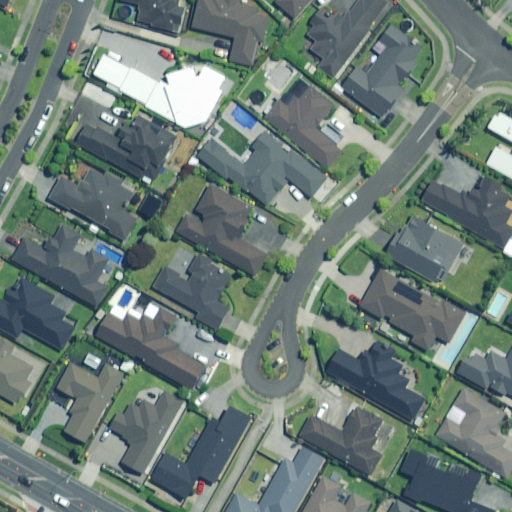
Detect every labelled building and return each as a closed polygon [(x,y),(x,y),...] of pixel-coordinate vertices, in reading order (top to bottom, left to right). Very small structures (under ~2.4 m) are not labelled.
[(121,0),(122,0),(143,6),(139,21),(178,32),(184,10),(179,8),(181,0),(121,0)] [(241,2),(231,0),(199,0),(193,28),(236,38),(230,61),(254,67),(260,42),(264,43),(270,18),(256,15),(257,9),(240,5),(241,2)] [(311,0),(278,0),(276,3),(295,19),(311,0)] [(389,5),(381,0),(362,0),(346,21),(335,13),(325,27),(318,22),(309,34),(319,42),(313,51),(326,61),(320,69),(334,80),(373,30),(371,28),(389,5)] [(424,50),(392,25),(380,40),(389,48),(368,75),(359,67),(342,89),(381,120),(405,89),(401,86),(419,62),(416,59),(424,50)] [(194,68),(167,77),(171,89),(106,54),(95,75),(109,82),(106,87),(122,95),(123,92),(146,104),(145,106),(188,128),(207,122),(222,92),(219,90),(226,77),(206,67),(201,77),(197,78),(194,68)] [(334,106),(304,82),(285,105),(280,101),(266,118),(329,169),(343,152),(315,130),(334,106)] [(511,119),(498,112),(490,128),(511,140),(511,155),(497,148),(487,165),(511,178),(511,119)] [(118,140),(89,125),(78,146),(153,185),(161,170),(175,142),(178,138),(139,117),(137,122),(132,130),(125,127),(118,140)] [(328,178),(263,134),(252,149),(257,152),(247,166),(211,141),(200,158),(270,207),(288,181),(313,199),(328,178)] [(135,192),(89,170),(81,187),(62,178),(51,200),(112,229),(110,233),(127,241),(138,220),(125,214),(135,192)] [(503,188),(488,178),(480,190),(475,187),(469,196),(461,191),(459,195),(435,180),(422,201),(503,253),(511,238),(511,228),(507,225),(511,216),(511,211),(505,208),(511,198),(501,191),(503,188)] [(254,211),(211,186),(192,218),(187,215),(177,232),(255,276),(267,255),(239,239),(254,211)] [(463,245),(414,217),(403,237),(399,234),(388,255),(435,281),(442,269),(451,274),(461,255),(458,254),(463,245)] [(82,237),(64,226),(50,250),(27,237),(13,260),(97,307),(108,288),(97,282),(110,261),(92,251),(88,259),(74,251),(82,237)] [(233,275),(200,256),(190,273),(195,276),(191,282),(168,268),(156,288),(200,314),(198,319),(218,331),(231,308),(218,300),(233,275)] [(442,304),(382,271),(362,307),(415,337),(412,343),(428,352),(436,336),(449,344),(456,331),(461,334),(466,325),(461,323),(467,313),(444,300),(442,304)] [(56,298),(26,280),(19,292),(12,288),(3,303),(0,300),(0,327),(20,339),(26,329),(64,351),(76,330),(63,322),(67,315),(52,306),(56,298)] [(177,318),(151,303),(141,321),(128,314),(123,321),(111,314),(97,337),(133,358),(134,356),(146,363),(145,365),(192,392),(206,367),(178,351),(180,347),(165,338),(177,318)] [(0,394),(18,404),(21,399),(24,401),(33,385),(27,381),(34,369),(12,356),(17,347),(0,336),(0,394)] [(396,353),(378,343),(372,354),(367,351),(361,362),(341,351),(328,372),(413,422),(426,401),(406,389),(410,382),(399,375),(404,367),(392,360),(396,353)] [(511,354),(508,361),(492,352),(487,361),(476,355),(472,362),(466,358),(458,373),(488,389),(489,387),(511,399),(511,354)] [(103,361),(90,354),(85,363),(97,370),(103,361)] [(125,374),(108,364),(99,379),(71,364),(58,388),(79,400),(71,414),(75,416),(66,432),(86,443),(125,374)] [(506,414),(465,389),(454,406),(468,415),(460,428),(448,421),(438,436),(507,479),(511,471),(511,454),(502,448),(506,441),(494,434),(506,414)] [(126,401),(110,430),(135,443),(124,463),(146,475),(185,403),(166,393),(157,408),(140,399),(136,407),(126,401)] [(253,419),(232,408),(222,424),(214,419),(188,466),(167,454),(152,481),(187,500),(200,477),(216,486),(253,419)] [(311,416),(300,437),(372,477),(383,456),(372,450),(378,439),(376,438),(385,422),(358,408),(344,434),(311,416)] [(295,511),(324,460),(303,448),(294,464),(286,460),(260,506),(239,493),(227,511),(295,511)] [(425,457),(409,450),(400,471),(414,477),(406,495),(422,502),(423,500),(450,511),(494,511),(472,502),(484,474),(459,464),(454,476),(437,469),(441,458),(427,452),(425,457)] [(342,487),(323,476),(304,511),(366,511),(371,504),(354,494),(346,508),(334,502),(342,487)] [(417,511),(398,501),(391,511),(417,511)]
